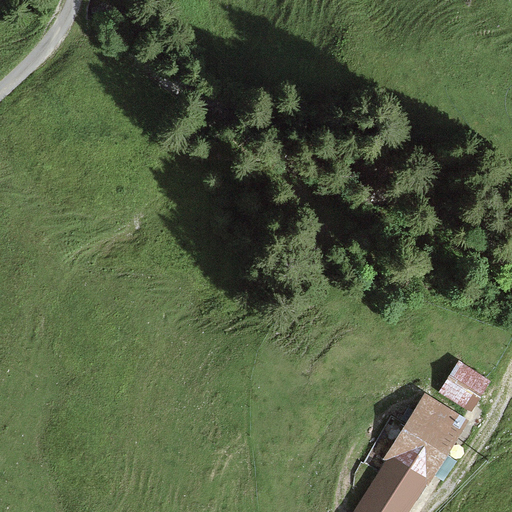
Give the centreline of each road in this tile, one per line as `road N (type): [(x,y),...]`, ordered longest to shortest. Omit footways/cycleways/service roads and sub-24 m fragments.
road 1 (track): [(430,511),(511,385)]
road 2 (track): [(0,95),(41,57),(76,0)]
